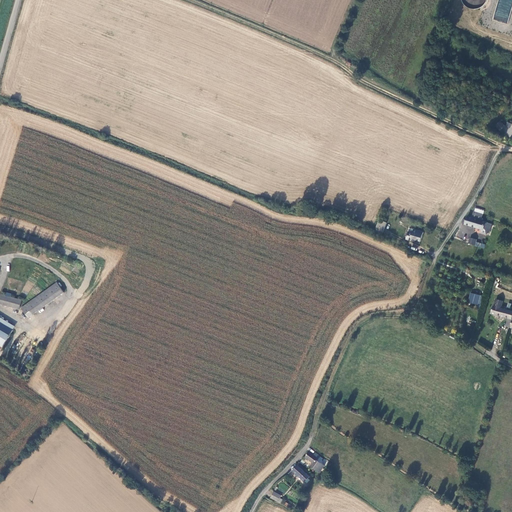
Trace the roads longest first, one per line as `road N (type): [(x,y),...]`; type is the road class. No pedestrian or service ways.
road 1 (track): [(503,147),(187,0)]
road 2 (unclassified): [(511,149),(497,153),(435,255),(415,310),(511,367)]
road 3 (track): [(415,310),(362,322),(350,337),(308,445)]
